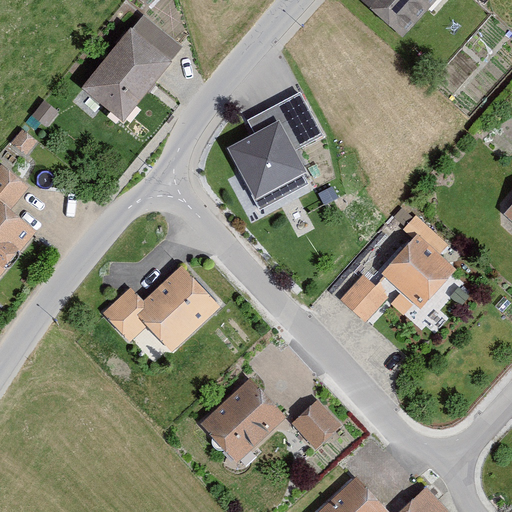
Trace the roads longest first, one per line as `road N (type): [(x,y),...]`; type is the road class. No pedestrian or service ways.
road 1 (residential): [(166,181),(393,427),(446,467)]
road 2 (tertiary): [(166,181),(116,219),(0,367)]
road 3 (tertiary): [(296,0),(198,114),(166,181)]
